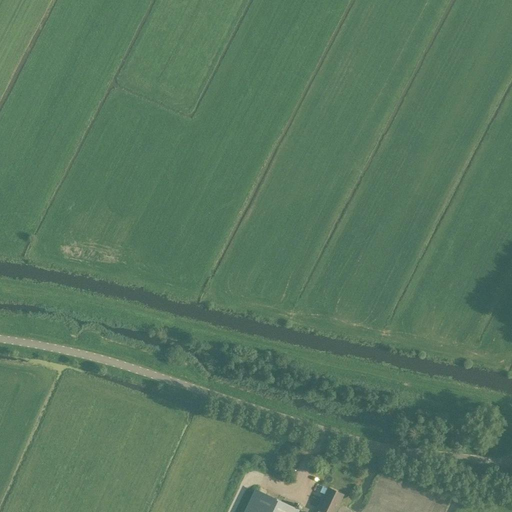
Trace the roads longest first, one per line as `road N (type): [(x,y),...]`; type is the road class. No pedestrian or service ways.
road 1 (track): [(511,414),(469,389),(0,284)]
road 2 (unclassified): [(511,464),(375,448),(159,378),(0,341)]
